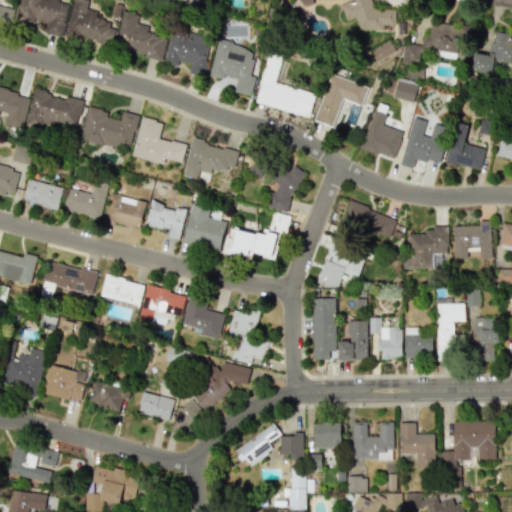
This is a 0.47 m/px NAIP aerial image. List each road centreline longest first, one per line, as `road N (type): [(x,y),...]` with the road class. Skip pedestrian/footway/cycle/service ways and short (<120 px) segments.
road 1 (residential): [(0,50),(279,130),(387,187),(511,196)]
road 2 (residential): [(195,467),(238,415),(293,391),(511,389)]
road 3 (residential): [(0,221),(289,290)]
road 4 (residential): [(339,163),(291,280),(293,391)]
road 5 (residential): [(0,421),(195,467)]
